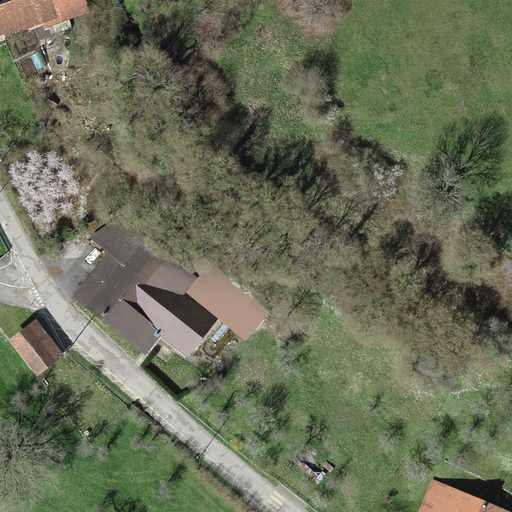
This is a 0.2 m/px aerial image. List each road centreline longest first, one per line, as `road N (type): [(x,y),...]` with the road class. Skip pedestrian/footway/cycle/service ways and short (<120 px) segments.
road 1 (unknown): [(352,511),(354,484),(341,460),(271,371)]
road 2 (residential): [(40,296),(161,408)]
road 3 (residential): [(288,511),(161,408)]
